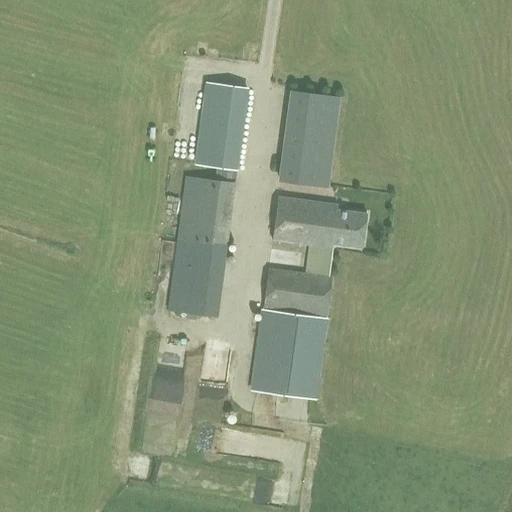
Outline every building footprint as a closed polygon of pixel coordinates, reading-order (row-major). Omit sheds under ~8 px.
[(248,88),(208,83),(198,164),(237,169),(248,88)] [(340,94),(292,88),(280,178),(328,184),(340,94)] [(217,317),(235,183),(205,179),(186,177),(168,310),(217,317)] [(338,206),(278,198),(272,241),(310,246),(306,275),(329,278),(333,244),(363,248),(367,214),(337,210),(338,206)] [(333,278),(329,278),(306,275),(269,270),(264,310),(304,316),(305,313),(328,315),(333,278)] [(314,317),(304,316),(264,310),(253,391),(304,397),(314,317)]
